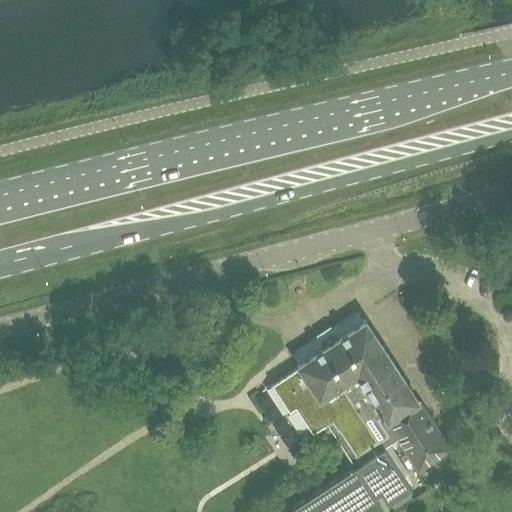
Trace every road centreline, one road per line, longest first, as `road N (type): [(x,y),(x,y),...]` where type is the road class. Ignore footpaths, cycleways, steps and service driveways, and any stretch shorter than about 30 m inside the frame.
road 1 (unclassified): [(0,329),(511,191)]
road 2 (primary): [(0,264),(511,132)]
road 3 (primary): [(511,73),(0,196)]
